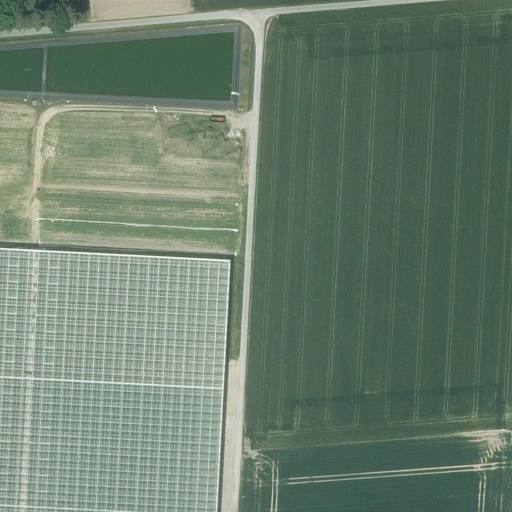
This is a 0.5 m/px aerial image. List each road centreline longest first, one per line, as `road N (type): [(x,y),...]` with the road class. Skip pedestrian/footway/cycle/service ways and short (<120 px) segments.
road 1 (track): [(234,511),(260,13)]
road 2 (track): [(423,0),(0,35)]
